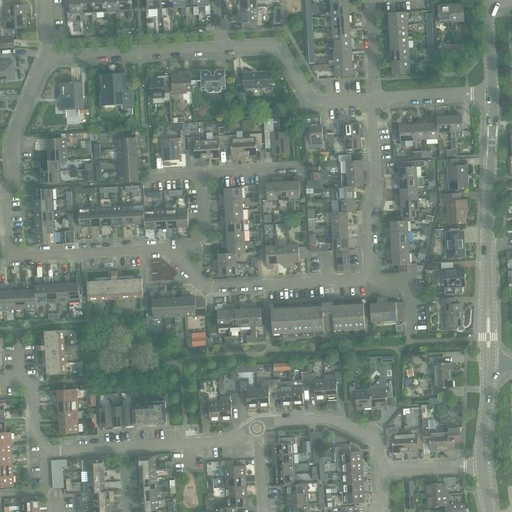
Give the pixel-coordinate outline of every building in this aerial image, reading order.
[(85,21),(85,12),(83,12),(82,0),(70,0),(71,10),(71,13),(80,13),(81,22),(85,21)] [(82,0),(83,12),(85,12),(92,12),(93,21),(97,21),(97,12),(96,12),(94,0),(82,0)] [(109,20),(108,11),(107,11),(106,0),(94,0),(96,12),(97,12),(104,11),(104,20),(109,20)] [(121,19),(120,10),(119,10),(118,0),(106,0),(107,11),(108,11),(116,10),(116,19),(121,19)] [(129,19),(133,19),(132,9),(131,9),(130,0),(118,0),(119,10),(120,10),(128,10),(129,19)] [(161,8),(160,0),(148,0),(149,9),(158,8),(158,17),(163,17),(162,8),(161,8)] [(175,16),(174,7),(173,7),(172,0),(160,0),(161,8),(162,8),(169,7),(170,16),(175,16)] [(172,0),(173,7),(174,7),(181,7),(182,16),(187,15),(186,6),(185,6),(184,0),(172,0)] [(184,0),(185,6),(186,6),(193,6),(194,15),(198,15),(198,6),(197,6),(196,0),(184,0)] [(196,0),(197,6),(198,6),(205,5),(206,14),(210,14),(210,5),(209,5),(208,0),(196,0)] [(237,0),(238,3),(240,2),(241,9),(257,8),(257,7),(256,0),(237,0)] [(349,16),(348,4),(331,5),(331,12),(326,13),(326,17),(349,16)] [(463,4),(450,5),(452,28),(456,28),(456,22),(464,22),(463,4)] [(447,28),(452,28),(450,5),(438,6),(439,23),(446,23),(447,28)] [(4,29),(26,28),(25,6),(6,7),(7,19),(4,19),(4,29)] [(242,29),(258,28),(257,12),(266,11),(266,7),(257,7),(257,8),(241,9),(238,9),(238,15),(241,14),(241,21),(242,29)] [(389,14),(390,26),(407,25),(406,17),(412,17),(411,12),(389,14)] [(350,28),(349,16),(326,17),(326,21),(332,20),(333,29),(350,28)] [(407,32),(407,25),(390,26),(390,38),(413,37),(413,32),(407,32)] [(350,40),(350,28),(333,29),(333,36),(327,37),(328,41),(350,40)] [(413,40),(413,37),(390,38),(391,50),(408,49),(408,41),(413,40)] [(0,48),(15,47),(14,40),(14,38),(0,39),(0,48)] [(351,52),(350,40),(328,41),(328,45),(333,44),(334,53),(351,52)] [(391,50),(392,62),(415,60),(414,56),(409,57),(408,49),(391,50)] [(352,64),(351,52),(334,53),(334,60),(329,60),(329,64),(329,65),(352,64)] [(415,64),(415,60),(392,62),(393,74),(410,73),(409,65),(415,64)] [(0,81),(15,80),(13,62),(0,63),(0,81)] [(353,76),(352,64),(329,65),(329,64),(313,66),(313,71),(329,70),(329,69),(335,68),(335,77),(353,76)] [(222,86),(226,86),(225,69),(217,69),(214,72),(210,72),(208,70),(200,70),(201,88),(205,87),(205,89),(208,92),(219,92),(222,89),(222,86)] [(243,78),(237,78),(238,92),(244,92),(244,88),(269,87),(268,72),(244,73),(245,78),(243,78)] [(172,75),(172,76),(173,93),(186,92),(186,90),(191,90),(190,75),(185,76),(185,74),(172,75)] [(124,107),(132,106),(131,90),(124,91),(123,75),(116,76),(116,78),(104,78),(105,95),(103,95),(103,104),(124,102),(124,107)] [(164,100),(170,100),(169,85),(163,85),(163,79),(150,79),(151,97),(163,96),(164,100)] [(60,110),(84,108),(82,83),(71,84),(60,84),(61,96),(59,96),(60,110)] [(201,105),(196,112),(203,116),(207,109),(201,105)] [(461,115),(448,116),(450,132),(450,138),(455,138),(463,137),(462,131),(461,115)] [(435,117),(436,123),(437,133),(450,132),(448,116),(435,117)] [(131,117),(124,124),(130,129),(137,122),(131,117)] [(273,119),(264,119),(265,144),(271,144),(272,154),(288,153),(287,132),(274,133),(273,119)] [(344,124),(345,137),(360,136),(360,123),(344,124)] [(436,123),(423,124),(425,140),(438,139),(437,133),(436,123)] [(178,129),(180,130),(181,138),(161,139),(162,153),(162,157),(163,161),(179,160),(179,154),(185,154),(185,151),(183,124),(171,125),(171,130),(178,129)] [(412,141),(425,140),(423,124),(411,125),(412,141)] [(405,141),(412,141),(411,125),(398,126),(399,141),(400,141),(400,146),(405,146),(405,141)] [(309,132),(304,132),(305,147),(311,147),(311,149),(323,148),(323,144),(323,141),(322,126),(309,127),(309,132)] [(249,138),(243,138),(244,156),(256,155),(256,147),(262,147),(261,133),(249,134),(249,138)] [(213,140),(206,140),(207,158),(219,157),(219,149),(225,149),(224,135),(220,136),(212,136),(213,140)] [(236,135),(224,135),(225,149),(231,149),(232,157),(244,156),(243,138),(236,138),(236,135)] [(361,148),(360,136),(345,137),(345,149),(361,148)] [(117,138),(118,150),(136,149),(136,137),(117,138)] [(195,159),(207,158),(206,140),(200,140),(199,137),(188,137),(188,151),(195,151),(195,159)] [(47,139),(48,150),(66,149),(66,138),(47,139)] [(67,160),(66,149),(48,150),(48,161),(59,160),(59,161),(67,160)] [(137,160),(136,149),(118,150),(118,161),(137,160)] [(59,171),(59,161),(59,160),(48,161),(40,161),(41,172),(59,171)] [(137,170),(137,160),(118,161),(119,171),(137,170)] [(346,161),(347,174),(362,174),(362,160),(350,161),(346,161)] [(449,191),(467,190),(466,166),(457,167),(457,160),(445,161),(445,168),(448,168),(449,191)] [(393,174),(394,180),(416,178),(415,167),(398,168),(398,174),(393,174)] [(138,181),(137,170),(119,171),(120,182),(138,181)] [(60,182),(59,171),(41,172),(42,183),(60,182)] [(310,173),(311,181),(321,180),(320,172),(310,173)] [(347,174),(341,175),(341,187),(348,187),(353,187),(363,186),(362,174),(347,174)] [(294,181),(288,182),(289,199),(300,198),(299,176),(293,176),(294,181)] [(266,183),(267,200),(278,200),(277,177),(272,178),(272,183),(266,183)] [(278,200),(289,199),(288,182),(282,182),(282,177),(277,177),(278,200)] [(417,189),(416,178),(394,180),(394,184),(399,184),(399,190),(417,189)] [(82,186),(81,186),(74,187),(75,195),(89,194),(89,189),(82,189),(82,186)] [(219,195),(219,200),(242,198),(241,187),(223,188),(224,194),(219,195)] [(332,201),(338,200),(354,199),(353,187),(348,187),(341,187),(331,188),(332,201)] [(33,190),(34,201),(53,200),(52,189),(33,190)] [(418,200),(417,189),(399,190),(400,196),(395,196),(395,201),(418,200)] [(464,211),(466,211),(466,201),(460,201),(459,194),(445,195),(445,203),(447,203),(449,225),(465,224),(464,211)] [(224,205),(225,210),(242,209),(242,198),(219,200),(220,205),(224,205)] [(331,201),(332,213),(339,213),(347,212),(347,213),(355,212),(354,199),(338,200),(331,201)] [(34,201),(35,212),(53,211),(53,200),(34,201)] [(418,210),(418,200),(395,201),(396,206),(400,206),(401,211),(418,210)] [(176,204),(165,205),(165,209),(166,229),(177,228),(176,209),(176,204)] [(123,225),(134,224),(133,205),(122,206),(123,225)] [(134,224),(144,224),(144,211),(144,205),(133,205),(134,224)] [(112,226),(123,225),(122,206),(111,207),(112,226)] [(91,227),(102,226),(101,207),(90,208),(91,227)] [(102,226),(112,226),(111,207),(101,207),(102,226)] [(80,227),(91,227),(90,208),(79,208),(80,227)] [(187,208),(176,209),(177,228),(188,227),(187,208)] [(156,229),(166,229),(165,209),(155,210),(156,229)] [(220,216),(221,221),(243,220),(242,209),(225,210),(225,216),(220,216)] [(145,230),(156,229),(155,210),(144,211),(144,224),(145,230)] [(396,217),(397,222),(407,222),(419,221),(418,210),(401,211),(401,217),(396,217)] [(54,222),(53,211),(35,212),(35,223),(54,222)] [(331,213),(331,226),(347,225),(347,213),(347,212),(339,213),(332,213),(331,213)] [(226,226),(226,232),(243,231),(243,220),(221,221),(221,226),(226,226)] [(55,232),(54,222),(35,223),(36,233),(55,232)] [(385,229),(385,234),(408,233),(407,222),(397,222),(389,223),(390,229),(385,229)] [(348,238),(347,225),(331,226),(332,239),(348,238)] [(74,243),(74,231),(65,232),(65,244),(74,243)] [(222,238),(222,243),(244,242),(243,231),(226,232),(226,238),(222,238)] [(55,244),(55,232),(36,233),(37,245),(55,244)] [(447,259),(464,258),(463,232),(445,233),(447,259)] [(409,243),(408,233),(385,234),(386,239),(391,239),(391,245),(409,243)] [(333,251),(336,251),(348,251),(348,250),(349,250),(348,238),(332,239),(333,251)] [(227,248),(227,253),(235,253),(245,253),(244,242),(222,243),(222,248),(227,248)] [(409,253),(409,243),(391,245),(391,250),(387,251),(387,255),(409,253)] [(298,244),(287,245),(288,267),(293,267),(293,262),(299,262),(299,259),(298,247),(298,244)] [(265,246),(265,249),(266,261),(266,268),(272,268),(271,263),(277,263),(276,245),(265,246)] [(283,267),(288,267),(287,245),(276,245),(277,263),(283,263),(283,267)] [(213,260),(213,265),(235,264),(235,253),(227,253),(217,254),(218,260),(213,260)] [(410,264),(409,253),(387,255),(387,261),(392,261),(392,267),(398,266),(399,273),(417,272),(416,267),(416,264),(410,264)] [(218,270),(219,276),(236,275),(235,264),(213,265),(213,270),(218,270)] [(456,288),(463,287),(463,269),(440,271),(440,277),(444,277),(445,286),(456,286),(456,288)] [(87,282),(88,301),(117,299),(122,299),(139,298),(143,298),(143,297),(142,279),(117,280),(117,272),(112,272),(112,280),(87,282)] [(76,284),(69,284),(67,284),(68,302),(80,302),(78,283),(80,283),(80,275),(75,275),(76,284)] [(54,285),(48,285),(46,285),(47,303),(58,303),(56,285),(58,285),(58,276),(54,277),(54,285)] [(65,284),(58,285),(56,285),(58,303),(68,302),(67,284),(69,284),(69,276),(65,276),(65,284)] [(36,304),(47,303),(46,285),(48,285),(47,277),(43,277),(43,285),(36,286),(35,286),(35,290),(36,304)] [(11,283),(11,291),(13,291),(15,309),(26,309),(24,290),(22,290),(16,291),(15,282),(11,283)] [(37,308),(36,304),(35,290),(27,290),(26,282),(21,282),(22,290),(24,290),(26,309),(37,308)] [(0,283),(1,292),(2,292),(3,310),(15,309),(13,291),(11,291),(5,291),(5,283),(0,283)] [(170,290),(171,299),(173,299),(174,317),(185,317),(184,298),(182,298),(175,299),(175,290),(170,290)] [(181,290),(182,298),(184,298),(185,317),(206,315),(205,300),(195,300),(195,298),(186,298),(186,290),(181,290)] [(162,299),(160,299),(154,300),(153,291),(149,292),(149,300),(151,300),(152,318),(163,318),(162,299)] [(160,291),(160,299),(162,299),(163,318),(174,317),(173,299),(171,299),(164,299),(164,291),(160,291)] [(148,297),(143,297),(143,298),(139,298),(140,310),(148,310),(148,297)] [(371,322),(387,321),(386,304),(383,304),(382,298),(377,298),(377,304),(370,305),(371,322)] [(446,330),(462,330),(461,305),(456,305),(455,298),(441,299),(442,306),(445,306),(446,330)] [(387,321),(402,320),(401,303),(386,304),(387,321)] [(244,309),(238,310),(239,327),(250,327),(249,304),(244,305),(244,309)] [(256,342),(255,326),(261,326),(260,309),(254,309),(254,304),(249,304),(250,327),(251,327),(251,336),(251,343),(256,342)] [(365,328),(363,305),(333,307),(333,304),(322,304),(322,307),(272,310),(273,334),(280,333),(280,339),(284,338),(284,333),(290,333),(290,338),(294,338),(294,333),(300,332),(300,337),(304,337),(304,332),(310,332),(310,337),(314,336),(314,331),(320,331),(320,336),(324,336),(324,331),(334,330),(334,335),(338,335),(338,330),(344,330),(344,335),(348,334),(348,329),(354,329),(355,334),(359,334),(358,329),(365,328)] [(232,305),(227,306),(229,328),(239,327),(238,310),(233,310),(232,305)] [(223,311),(217,311),(218,328),(229,328),(227,306),(222,306),(223,311)] [(65,341),(64,330),(45,332),(45,346),(37,346),(37,352),(46,351),(47,376),(66,374),(65,346),(65,341)] [(205,337),(192,337),(193,346),(206,345),(205,337)] [(433,371),(434,377),(452,376),(451,364),(443,364),(443,358),(429,359),(430,371),(433,371)] [(336,380),(325,381),(326,400),(337,400),(336,385),(343,385),(342,373),(335,373),(336,380)] [(315,401),(326,400),(325,381),(315,382),(314,374),(308,375),(308,379),(309,391),(315,391),(315,401)] [(452,388),(452,376),(434,377),(434,384),(430,384),(431,395),(445,395),(444,388),(452,388)] [(386,399),(392,398),(392,385),(385,385),(385,381),(384,381),(381,378),(373,386),(370,386),(370,390),(372,409),(387,408),(386,399)] [(302,381),(291,382),(293,407),(304,406),(303,392),(309,391),(308,379),(302,379),(302,381)] [(281,380),(274,381),(275,393),(281,393),(282,407),(293,407),(291,382),(281,382),(281,380)] [(263,389),(258,389),(259,409),(270,408),(269,394),(275,393),(274,381),(263,382),(263,389)] [(248,409),(259,409),(258,389),(247,390),(247,383),(240,383),(241,396),(247,395),(248,409)] [(357,410),(372,409),(370,390),(356,391),(355,387),(349,387),(350,401),(356,401),(357,410)] [(148,389),(149,391),(149,399),(165,399),(164,388),(148,389)] [(77,401),(76,389),(57,390),(58,402),(77,401)] [(232,422),(231,408),(231,406),(237,406),(237,393),(230,393),(230,396),(220,397),(220,403),(221,422),(232,422)] [(210,404),(209,396),(209,395),(202,395),(203,408),(209,407),(209,409),(210,423),(221,422),(220,403),(210,404)] [(78,412),(77,401),(58,402),(58,413),(78,412)] [(154,406),(133,407),(134,426),(164,424),(166,422),(165,401),(154,402),(154,406)] [(133,406),(122,407),(123,426),(134,426),(133,407),(133,406)] [(111,407),(99,408),(101,427),(112,427),(111,407)] [(122,407),(111,407),(112,427),(123,426),(122,407)] [(78,422),(78,412),(58,413),(59,423),(78,422)] [(79,433),(78,422),(59,423),(60,435),(79,433)] [(428,422),(422,422),(422,431),(423,444),(429,444),(430,452),(442,451),(441,433),(434,434),(434,430),(428,430),(428,422)] [(447,433),(441,433),(442,451),(454,450),(453,442),(460,442),(459,429),(447,429),(447,433)] [(417,445),(423,444),(422,431),(410,432),(411,435),(404,436),(405,454),(417,453),(417,445)] [(386,438),(386,449),(392,448),(393,454),(405,454),(404,436),(397,436),(397,432),(391,433),(386,438)] [(11,433),(6,433),(0,433),(0,444),(11,444),(11,433)] [(272,445),(273,456),(294,455),(293,444),(296,444),(296,438),(279,439),(279,445),(272,445)] [(302,442),(303,453),(310,453),(310,442),(302,442)] [(0,455),(12,455),(11,444),(0,444),(0,455)] [(335,464),(342,464),(362,463),(361,452),(350,453),(350,447),(335,448),(335,464)] [(0,466),(13,465),(12,455),(0,455),(0,466)] [(273,456),(273,466),(294,465),(294,455),(273,456)] [(140,469),(171,468),(171,463),(166,463),(166,467),(156,467),(155,456),(139,457),(140,469)] [(83,472),(87,471),(87,473),(104,472),(103,459),(82,461),(83,472)] [(63,467),(52,468),(52,473),(63,472),(63,468),(67,467),(67,460),(62,460),(63,467)] [(234,467),(233,461),(221,462),(221,468),(224,468),(225,478),(245,477),(245,466),(234,467)] [(342,464),(342,474),(362,473),(362,463),(342,464)] [(0,476),(13,476),(13,465),(0,466),(0,476)] [(273,466),(274,477),(295,475),(294,465),(273,466)] [(171,468),(140,469),(140,480),(157,479),(156,472),(171,471),(171,468)] [(111,480),(121,478),(120,470),(109,472),(111,480)] [(104,472),(87,473),(88,483),(104,482),(104,472)] [(342,474),(343,484),(363,483),(362,473),(342,474)] [(275,486),(287,486),(287,485),(295,485),(295,484),(295,475),(274,477),(275,486)] [(0,488),(14,487),(13,476),(0,476),(0,488)] [(246,487),(245,477),(225,478),(225,488),(246,487)] [(443,485),(425,486),(426,496),(447,495),(446,489),(453,489),(456,487),(455,478),(443,479),(443,485)] [(157,479),(140,480),(141,491),(163,489),(162,485),(157,486),(157,479)] [(93,493),(105,492),(104,482),(88,483),(84,483),(84,494),(93,493)] [(343,484),(343,495),(364,494),(363,483),(343,484)] [(287,485),(287,486),(287,496),(308,495),(307,484),(295,484),(295,485),(287,485)] [(247,497),(246,487),(225,488),(226,498),(247,497)] [(163,489),(141,491),(142,502),(158,501),(157,493),(163,493),(163,489)] [(93,505),(110,504),(109,492),(105,492),(93,493),(93,505)] [(364,504),(364,494),(343,495),(344,505),(364,504)] [(308,505),(308,495),(287,496),(288,506),(308,505)] [(444,511),(445,511),(448,511),(452,511),(465,510),(465,505),(447,506),(447,495),(426,496),(427,508),(444,507),(444,511)] [(247,508),(247,497),(226,498),(227,508),(218,509),(218,511),(236,511),(236,508),(247,508)] [(21,502),(21,511),(40,511),(40,501),(38,501),(26,502),(22,502),(21,502)] [(147,511),(159,511),(158,501),(142,502),(142,511),(147,511)]
